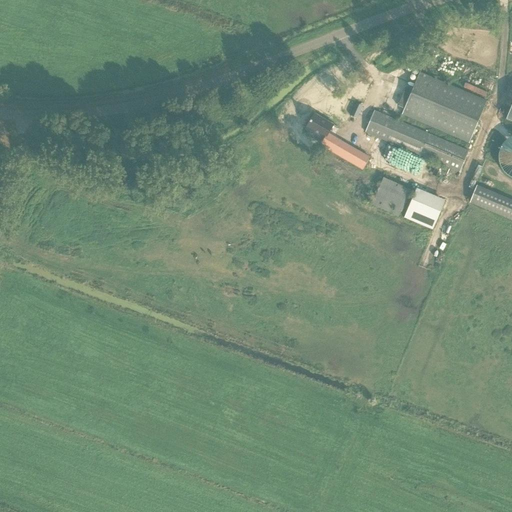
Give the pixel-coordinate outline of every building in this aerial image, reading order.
[(482,87),(487,71),(441,55),(436,71),(482,87)] [(398,69),(403,72),(407,65),(402,62),(398,69)] [(420,74),(403,113),(402,115),(469,143),(487,101),(420,74)] [(357,119),(364,102),(358,100),(351,116),(357,119)] [(469,151),(374,111),(365,132),(460,172),(469,151)] [(362,170),(369,158),(328,134),(333,126),(314,115),(305,130),(324,141),(321,146),(362,170)] [(501,147),(501,148),(499,152),(498,158),(499,164),(501,170),(505,174),(509,178),(511,178),(511,137),(509,138),(505,142),(501,147)] [(466,172),(463,179),(472,183),(475,176),(466,172)] [(367,203),(401,216),(411,188),(383,178),(379,188),(374,187),(371,196),(370,195),(367,203)] [(511,200),(477,186),(469,203),(511,221),(511,200)] [(404,219),(433,230),(444,203),(416,191),(404,219)]
